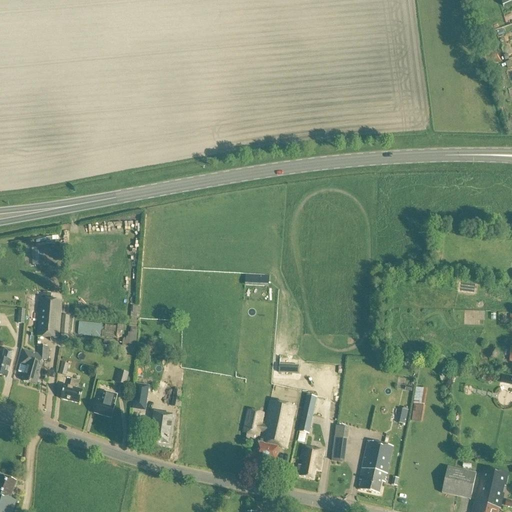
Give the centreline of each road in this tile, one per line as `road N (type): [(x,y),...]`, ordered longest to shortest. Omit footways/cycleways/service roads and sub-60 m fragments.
road 1 (primary): [(61,209),(288,168),(511,157)]
road 2 (unclassified): [(359,511),(154,466),(0,412)]
